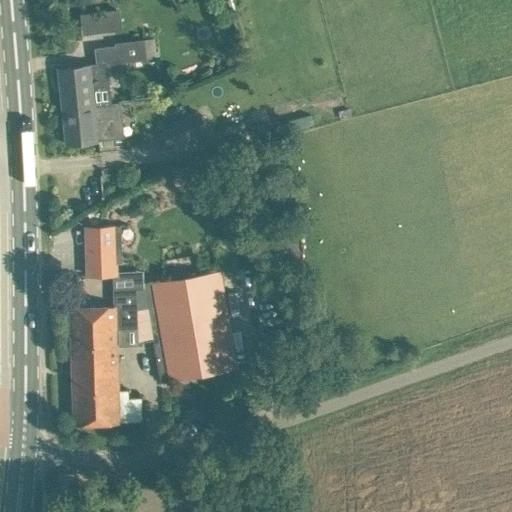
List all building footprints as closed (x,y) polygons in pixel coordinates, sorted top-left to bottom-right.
[(80,30),(121,28),(120,8),(79,10),(80,30)] [(91,31),(92,44),(112,43),(111,30),(91,31)] [(118,62),(156,58),(154,39),(116,43),(118,62)] [(114,138),(112,118),(118,117),(116,103),(110,103),(108,84),(106,64),(78,66),(58,69),(66,143),(86,141),(114,138)] [(210,105),(220,129),(278,103),(268,79),(210,105)] [(170,148),(208,131),(199,110),(161,128),(170,148)] [(269,121),(252,125),(256,139),(273,135),(269,121)] [(187,166),(172,170),(177,188),(192,184),(210,179),(208,173),(220,170),(216,156),(206,159),(206,160),(187,166)] [(115,224),(85,225),(86,275),(116,274),(116,261),(121,261),(120,224),(115,224)] [(258,269),(280,265),(275,236),(253,240),(258,269)] [(233,243),(219,245),(223,268),(237,266),(233,243)] [(148,307),(134,309),(134,328),(135,328),(136,328),(137,333),(138,341),(153,339),(160,380),(233,367),(229,348),(216,270),(144,282),(145,287),(148,307)] [(114,305),(71,307),(73,345),(102,344),(102,346),(116,346),(139,345),(138,341),(137,333),(136,328),(135,328),(134,328),(134,309),(148,307),(145,287),(142,287),(134,288),(133,288),(113,289),(114,305)] [(102,344),(73,345),(75,423),(118,421),(118,422),(143,421),(142,401),(142,396),(129,396),(128,388),(118,389),(118,384),(116,346),(102,346),(102,344)] [(62,492),(77,492),(76,474),(62,474),(62,492)]
